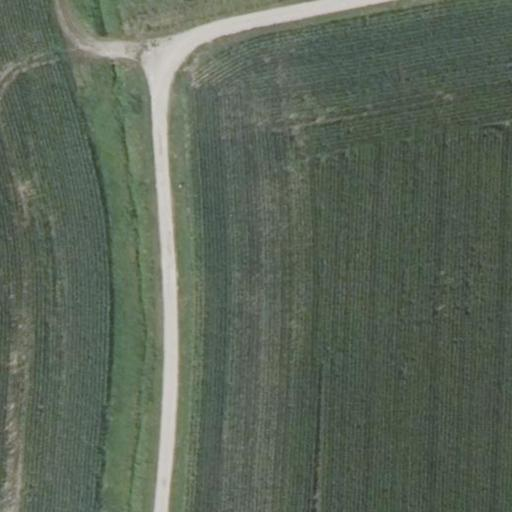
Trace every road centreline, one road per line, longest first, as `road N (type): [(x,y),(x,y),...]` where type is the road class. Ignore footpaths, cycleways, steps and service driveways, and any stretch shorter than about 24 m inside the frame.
road 1 (track): [(161,511),(169,305),(162,58)]
road 2 (track): [(162,58),(213,30),(358,0)]
road 3 (track): [(45,0),(63,36),(86,50),(162,58)]
